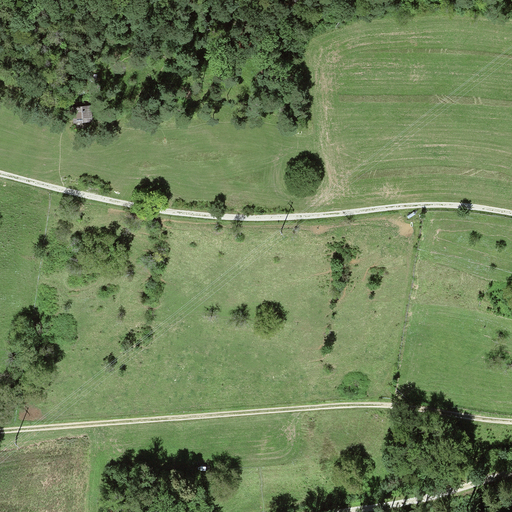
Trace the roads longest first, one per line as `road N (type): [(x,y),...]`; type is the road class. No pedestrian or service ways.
road 1 (track): [(0,174),(173,213),(298,216),(453,205),(511,213)]
road 2 (track): [(0,431),(374,404),(511,422)]
road 3 (track): [(348,511),(426,501),(511,471)]
